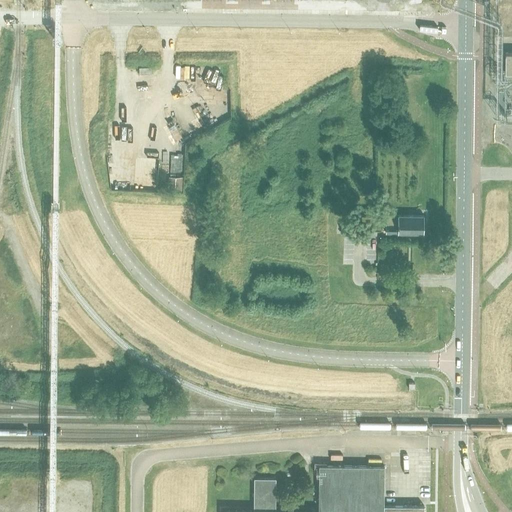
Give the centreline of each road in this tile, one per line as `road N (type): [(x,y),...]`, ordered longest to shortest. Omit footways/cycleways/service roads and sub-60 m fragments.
road 1 (unclassified): [(468,511),(460,480),(465,0)]
road 2 (unknown): [(137,511),(140,469),(162,457),(460,442)]
